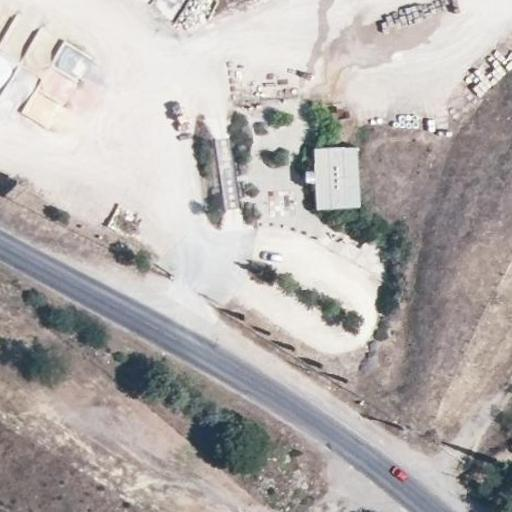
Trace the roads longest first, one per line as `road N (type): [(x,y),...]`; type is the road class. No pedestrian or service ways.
road 1 (primary): [(422,511),(299,411),(0,246)]
road 2 (track): [(408,498),(511,376)]
